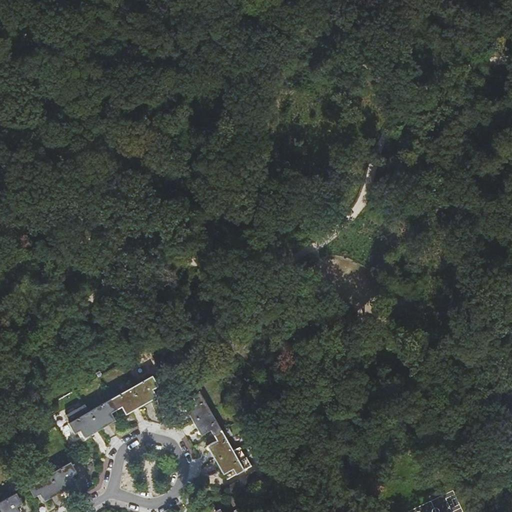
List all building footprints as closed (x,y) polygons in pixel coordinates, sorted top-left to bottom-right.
[(130,388),(140,406),(156,397),(152,390),(157,387),(151,376),(130,388)] [(130,388),(109,400),(116,411),(121,408),(125,414),(140,406),(130,388)] [(192,420),(208,410),(197,392),(190,396),(193,401),(184,406),(192,420)] [(116,411),(109,400),(89,411),(99,429),(115,421),(111,413),(116,411)] [(67,418),(87,409),(83,401),(63,410),(67,418)] [(213,436),(220,431),(208,410),(192,420),(200,435),(209,430),(213,436)] [(99,429),(89,411),(68,423),(74,433),(79,431),(83,438),(99,429)] [(214,460),(231,450),(220,431),(213,436),(215,440),(206,446),(214,460)] [(243,470),(231,450),(214,460),(222,474),(232,469),(235,474),(243,470)] [(70,462),(49,474),(59,492),(74,484),(71,476),(76,473),(70,462)] [(59,492),(49,474),(29,486),(34,497),(39,494),(44,501),(59,492)] [(15,493),(0,501),(0,511),(18,511),(16,507),(21,504),(15,493)]
